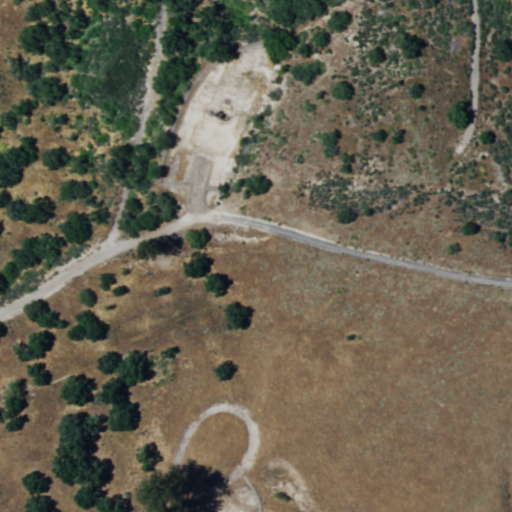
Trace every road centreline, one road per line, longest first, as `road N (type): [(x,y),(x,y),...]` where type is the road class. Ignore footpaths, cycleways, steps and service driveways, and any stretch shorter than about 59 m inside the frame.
road 1 (residential): [(248,84),(198,210),(0,313)]
road 2 (residential): [(198,210),(371,256),(511,282)]
